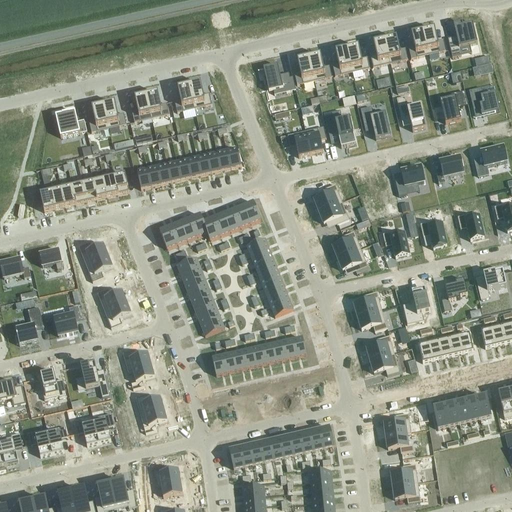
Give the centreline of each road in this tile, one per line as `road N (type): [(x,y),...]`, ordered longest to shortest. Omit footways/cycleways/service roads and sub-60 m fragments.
road 1 (residential): [(273,180),(507,126)]
road 2 (tertiary): [(223,53),(0,105)]
road 3 (tertiary): [(444,2),(223,53)]
road 4 (unclassified): [(213,0),(0,47)]
road 5 (residential): [(204,441),(0,488)]
road 6 (residential): [(511,248),(317,292)]
road 7 (residential): [(168,327),(0,366)]
road 8 (residential): [(511,368),(349,406)]
road 9 (residential): [(122,215),(273,180)]
road 10 (residential): [(349,406),(204,441)]
road 11 (residential): [(273,180),(223,53)]
road 12 (residential): [(0,242),(122,215)]
road 13 (residential): [(168,327),(122,215)]
road 14 (residential): [(317,292),(273,180)]
